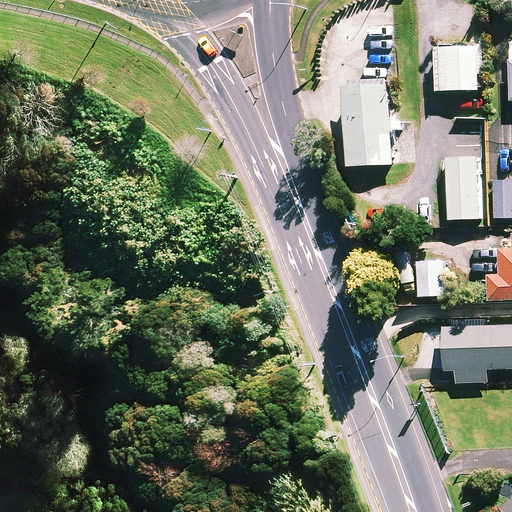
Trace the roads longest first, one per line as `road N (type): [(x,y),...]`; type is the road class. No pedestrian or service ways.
road 1 (secondary): [(351,342),(226,92),(157,2)]
road 2 (secondary): [(268,0),(284,115),(351,342)]
road 3 (secondary): [(412,511),(351,342)]
